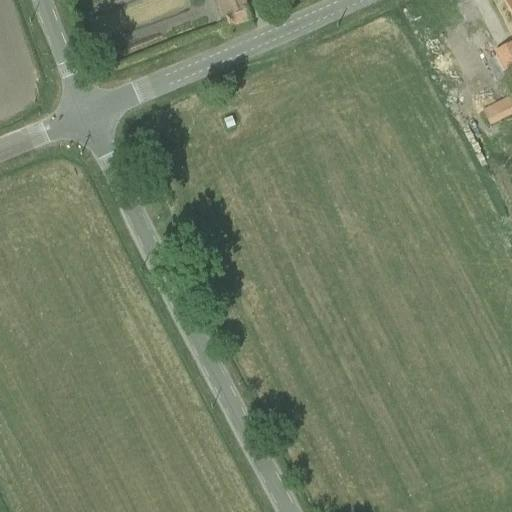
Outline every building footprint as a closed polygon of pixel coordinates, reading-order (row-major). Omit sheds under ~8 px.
[(186,0),(183,0),(163,3),(167,29),(191,25),(186,0)] [(201,0),(212,30),(235,22),(227,0),(201,0)] [(511,0),(508,0),(503,3),(511,19),(511,0)] [(509,83),(511,81),(511,45),(494,54),(509,83)] [(482,112),(490,129),(511,117),(511,100),(511,97),(482,112)]
